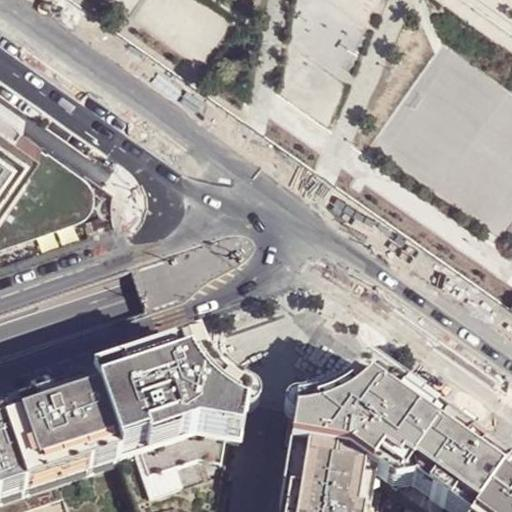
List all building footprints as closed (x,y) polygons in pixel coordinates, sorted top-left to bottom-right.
[(0,114),(0,207),(44,145),(0,114)] [(84,173),(44,145),(0,207),(0,244),(78,218),(81,216),(84,215),(86,213),(87,211),(90,209),(91,206),(93,203),(94,200),(94,198),(94,196),(94,194),(94,191),(94,189),(93,187),(92,183),(90,181),(89,179),(88,177),(86,175),(84,173)] [(194,350),(91,386),(98,406),(114,452),(120,468),(134,463),(195,441),(225,447),(230,447),(240,449),(244,427),(247,407),(230,395),(223,389),(218,385),(214,380),(209,375),(204,368),(203,367),(194,350)] [(413,511),(511,511),(511,476),(469,447),(466,450),(454,441),(457,438),(444,429),(441,433),(424,422),(427,417),(414,408),(411,412),(391,398),(361,377),(345,394),(347,398),(339,404),(328,410),(315,414),(312,410),(306,412),(295,413),(288,454),(345,464),(352,468),(363,476),(413,511)] [(98,406),(91,386),(0,416),(0,507),(120,468),(114,452),(98,406)] [(345,464),(288,454),(285,455),(280,487),(281,487),(279,502),(277,502),(275,511),(349,511),(345,511),(352,468),(345,464)] [(357,511),(363,476),(352,468),(345,511),(349,511),(357,511)]
